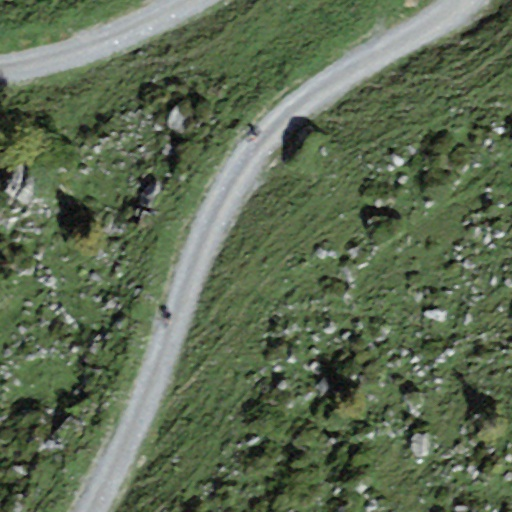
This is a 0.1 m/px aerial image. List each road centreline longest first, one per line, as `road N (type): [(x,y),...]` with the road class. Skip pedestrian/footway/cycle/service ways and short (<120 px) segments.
road 1 (track): [(459,0),(326,90),(264,146),(96,511)]
road 2 (track): [(0,75),(203,0)]
